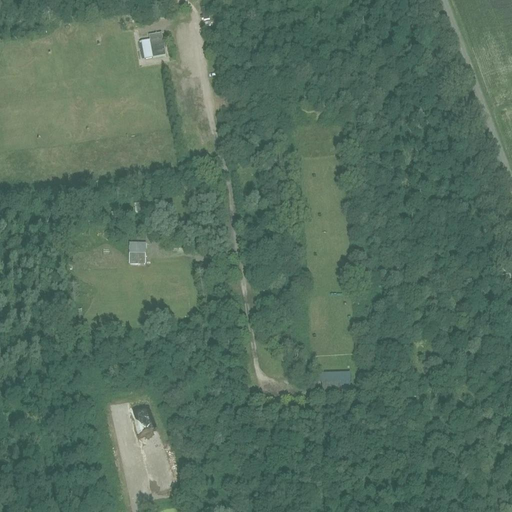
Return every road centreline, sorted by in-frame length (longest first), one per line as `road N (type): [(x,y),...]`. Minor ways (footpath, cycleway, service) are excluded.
road 1 (track): [(304,382),(257,372),(195,18),(176,0)]
road 2 (unclassified): [(511,186),(442,0)]
